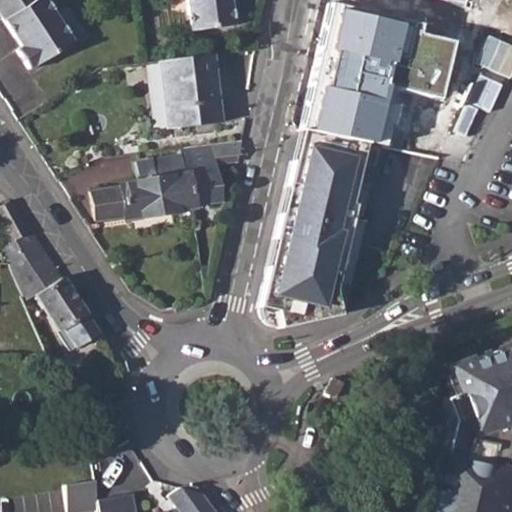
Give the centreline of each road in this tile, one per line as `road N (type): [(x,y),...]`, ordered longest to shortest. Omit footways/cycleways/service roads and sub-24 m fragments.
road 1 (tertiary): [(228,344),(295,0)]
road 2 (tertiary): [(0,149),(116,315),(167,364)]
road 3 (tertiary): [(511,278),(346,348)]
road 4 (tertiary): [(167,364),(153,389),(152,418),(175,455),(202,467)]
